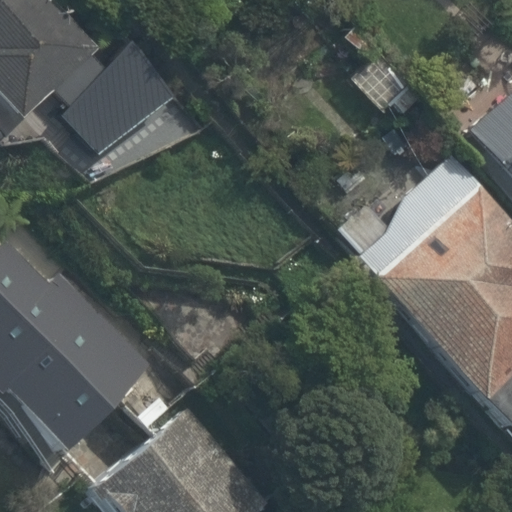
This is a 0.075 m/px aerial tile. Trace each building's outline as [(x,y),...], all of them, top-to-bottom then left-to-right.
[(93,43),(53,0),(0,0),(0,95),(21,116),(93,43)] [(157,57),(117,97),(178,158),(218,118),(157,57)] [(511,158),(499,170),(511,184),(511,158)] [(511,232),(452,165),(344,246),(505,442),(511,435),(511,232)] [(4,234),(0,237),(0,401),(6,395),(56,446),(136,370),(4,234)] [(190,415),(88,491),(104,511),(258,511),(261,510),(190,415)]
